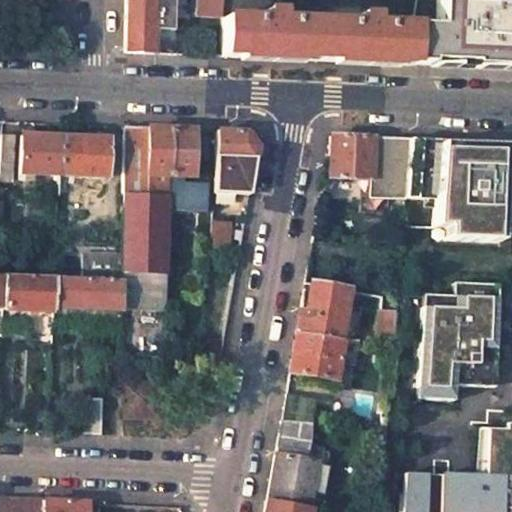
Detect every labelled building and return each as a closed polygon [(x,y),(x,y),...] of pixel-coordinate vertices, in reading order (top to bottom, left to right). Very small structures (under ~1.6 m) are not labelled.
[(172,0),(124,0),(124,52),(154,54),(154,30),(172,30),(172,0)] [(222,0),(195,0),(194,14),(222,15),(222,0)] [(436,0),(435,27),(412,26),(411,65),(511,68),(511,3),(509,3),(508,0),(436,0)] [(263,20),(222,18),(220,56),(411,65),(412,26),(372,25),(372,15),(359,15),(359,24),(276,21),(276,11),(264,10),(263,20)] [(119,280),(119,309),(163,311),(166,191),(166,176),(167,128),(144,128),(123,127),(119,255),(119,280)] [(192,130),(167,128),(166,176),(191,178),(192,130)] [(230,132),(216,131),(213,194),(247,195),(256,148),(244,132),(230,132)] [(13,136),(0,135),(0,179),(11,181),(13,136)] [(59,137),(20,136),(18,174),(57,176),(106,178),(108,139),(59,137)] [(371,138),(329,136),(328,156),(327,178),(370,180),(371,138)] [(407,139),(392,138),(389,181),(391,181),(390,199),(403,199),(403,198),(407,139)] [(458,141),(407,139),(403,198),(433,200),(432,228),(444,228),(443,240),(496,243),(498,189),(508,190),(510,143),(479,142),(479,146),(458,145),(458,141)] [(212,223),(211,249),(227,250),(228,224),(212,223)] [(119,255),(54,252),(52,278),(119,280),(119,255)] [(9,257),(0,256),(0,276),(1,277),(8,277),(9,257)] [(52,278),(8,277),(1,277),(0,302),(0,331),(50,333),(52,278)] [(81,334),(118,336),(119,309),(119,280),(52,278),(50,333),(67,334),(69,307),(73,307),(71,334),(77,334),(78,307),(100,308),(99,318),(82,318),(81,334)] [(298,313),(295,331),(341,340),(341,339),(354,340),(359,308),(344,305),(347,290),(309,283),(304,314),(298,313)] [(494,286),(456,284),(456,297),(450,297),(427,296),(426,308),(416,308),(416,313),(413,385),(423,385),(423,400),(450,401),(450,386),(491,388),(494,286)] [(426,308),(427,296),(417,295),(416,308),(426,308)] [(394,312),(380,311),(378,342),(392,342),(394,312)] [(288,371),(304,374),(302,386),(336,392),(334,379),(341,340),(295,331),(288,371)] [(156,384),(123,383),(122,417),(156,418),(156,384)] [(413,400),(423,400),(423,385),(413,385),(413,400)] [(280,421),(310,423),(315,398),(284,394),(280,421)] [(99,400),(83,399),(82,433),(99,434),(99,400)] [(387,414),(375,413),(374,428),(385,429),(387,414)] [(269,482),(265,501),(307,509),(308,506),(310,494),(315,465),(315,463),(307,461),(310,423),(280,421),(269,482)] [(511,511),(511,424),(505,424),(505,430),(486,430),(484,477),(476,477),(403,475),(400,511),(511,511)] [(484,477),(486,430),(478,429),(476,477),(484,477)] [(326,466),(315,465),(310,494),(321,495),(326,466)] [(2,501),(0,501),(0,511),(40,511),(41,503),(2,501)] [(263,511),(306,511),(307,509),(265,501),(263,511)] [(60,504),(41,503),(40,511),(83,511),(84,505),(60,504)]
